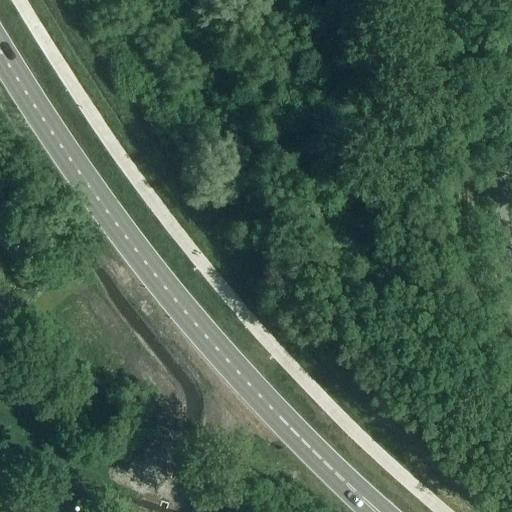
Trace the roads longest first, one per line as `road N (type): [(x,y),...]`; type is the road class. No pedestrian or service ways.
road 1 (primary): [(378,511),(206,340),(97,201),(0,52)]
road 2 (unclassified): [(511,128),(493,201),(511,288)]
